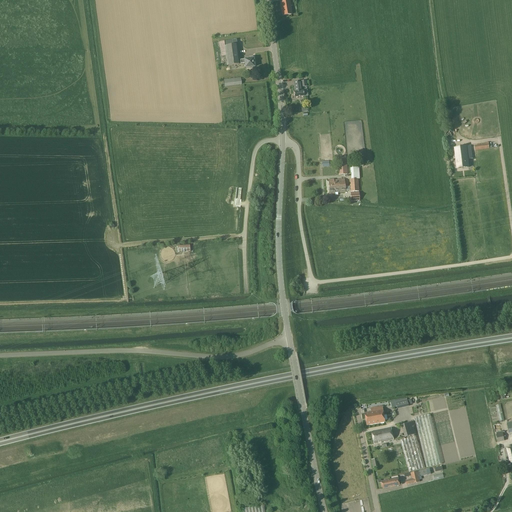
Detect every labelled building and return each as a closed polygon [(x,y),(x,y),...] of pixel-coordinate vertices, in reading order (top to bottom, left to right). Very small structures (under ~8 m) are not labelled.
[(292,14),(290,1),(280,3),(282,16),(292,14)] [(237,40),(219,42),(221,56),(226,56),(227,66),(240,65),(237,40)] [(254,67),(253,59),(252,57),(249,57),(249,59),(240,60),(241,64),(245,64),(245,68),(254,67)] [(224,80),(224,86),(241,84),(241,78),(224,80)] [(294,98),(304,97),(303,91),(302,91),(301,87),(307,87),(306,81),(301,81),(294,82),(295,92),(294,92),(294,98)] [(490,149),(489,144),(489,142),(485,143),(485,144),(475,146),(476,151),(490,149)] [(454,148),(457,169),(469,167),(468,159),(473,159),(471,146),(454,148)] [(337,160),(339,175),(347,174),(346,159),(337,160)] [(359,191),(358,185),(358,179),(349,179),(350,192),(359,191)] [(345,186),(329,187),(329,194),(335,194),(335,193),(345,192),(345,186)] [(360,201),(359,192),(350,193),(351,202),(360,201)] [(189,245),(178,247),(179,253),(190,252),(189,245)] [(511,391),(501,393),(502,399),(511,397),(511,391)] [(397,408),(409,406),(408,404),(412,403),(411,399),(407,400),(407,397),(395,400),(397,408)] [(367,425),(385,422),(382,406),(371,408),(371,412),(365,413),(367,425)] [(426,468),(442,464),(430,414),(422,416),(414,418),(426,468)] [(406,437),(416,434),(412,422),(403,425),(406,437)] [(374,444),(394,440),(391,428),(372,432),(374,444)] [(502,432),(496,433),(498,442),(504,441),(502,432)] [(400,440),(401,443),(410,472),(425,468),(416,436),(400,440)] [(420,482),(419,477),(418,471),(410,473),(411,479),(406,480),(407,485),(420,482)] [(399,481),(399,478),(381,482),(383,489),(400,485),(402,485),(401,480),(399,481)]
